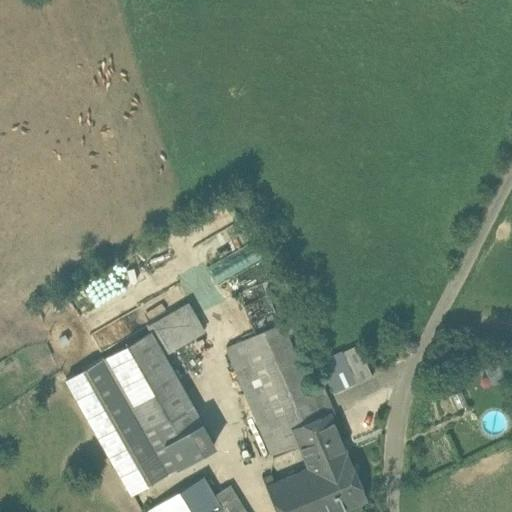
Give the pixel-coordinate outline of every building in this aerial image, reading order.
[(119,287),(141,273),(133,262),(112,276),(119,287)] [(320,414),(281,323),(280,323),(263,282),(237,292),(255,334),(244,338),(290,447),(299,443),(320,433),(314,417),(320,414)] [(214,444),(149,329),(104,355),(169,470),(214,444)] [(290,447),(244,338),(226,346),(272,456),(299,444),(299,443),(290,447)] [(372,374),(359,344),(328,358),(342,388),(372,374)] [(169,470),(104,355),(66,377),(132,491),(169,470)] [(331,416),(320,414),(314,417),(320,433),(328,450),(337,446),(340,452),(346,450),(331,416)] [(320,433),(299,443),(299,444),(308,466),(309,465),(330,456),(328,450),(320,433)] [(330,456),(309,465),(329,511),(335,511),(367,499),(346,450),(340,452),(330,456)] [(274,480),(265,484),(277,511),(329,511),(309,465),(308,466),(274,480)] [(274,480),(271,472),(262,476),(265,484),(274,480)] [(200,476),(146,509),(147,511),(207,511),(217,506),(211,495),(200,476)] [(229,483),(211,495),(217,506),(207,511),(246,511),(236,495),(229,483)]
